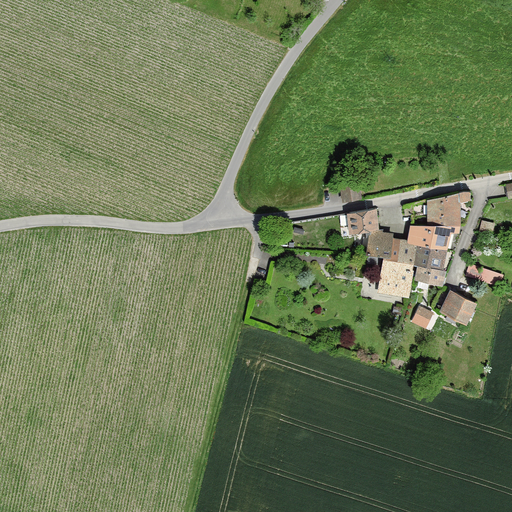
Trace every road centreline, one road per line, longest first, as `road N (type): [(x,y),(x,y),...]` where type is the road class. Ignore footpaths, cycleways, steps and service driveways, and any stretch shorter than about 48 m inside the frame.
road 1 (track): [(266,219),(190,511)]
road 2 (unclassified): [(215,221),(511,176)]
road 3 (unclassified): [(215,221),(254,120),(337,0)]
road 4 (unclassified): [(0,227),(215,221)]
